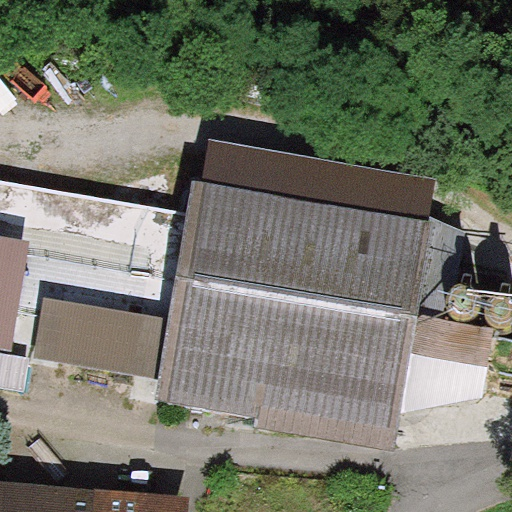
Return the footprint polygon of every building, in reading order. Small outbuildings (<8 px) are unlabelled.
[(213,146),(206,187),(426,226),(433,186),(213,146)] [(206,187),(193,185),(170,322),(160,380),(156,401),(261,420),(260,429),(394,452),(434,228),(426,226),(206,187)] [(28,245),(0,239),(0,349),(9,351),(28,245)] [(412,421),(487,434),(495,383),(511,385),(511,320),(460,312),(471,251),(442,246),(412,421)] [(34,358),(160,380),(170,322),(46,299),(34,358)] [(134,495),(0,485),(0,511),(189,511),(191,500),(134,495)]
